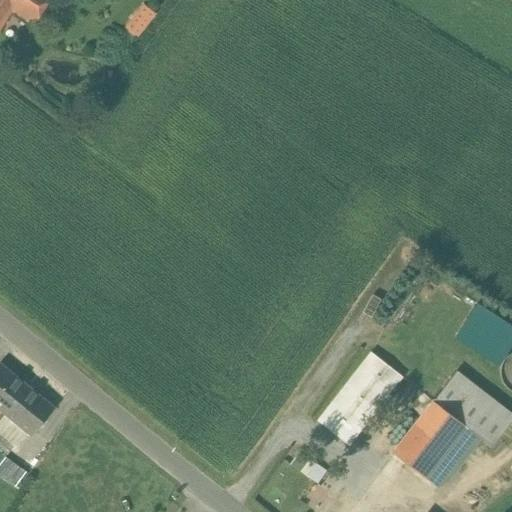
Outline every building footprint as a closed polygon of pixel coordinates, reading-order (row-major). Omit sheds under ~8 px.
[(48,0),(0,0),(0,21),(8,9),(33,25),(48,0)] [(154,13),(141,4),(125,27),(137,37),(154,13)] [(372,352),(318,421),(348,444),(401,376),(372,352)] [(511,354),(507,357),(500,372),(507,387),(511,389),(511,354)] [(27,385),(0,363),(0,409),(4,413),(27,385)] [(511,419),(511,413),(456,370),(433,400),(481,437),(492,446),(511,419)] [(54,408),(27,385),(4,413),(31,435),(54,408)] [(433,400),(392,452),(424,477),(464,424),(433,400)] [(464,424),(424,477),(437,487),(448,479),(481,437),(464,424)] [(14,444),(0,433),(0,448),(7,453),(14,444)] [(5,454),(0,464),(0,474),(19,485),(28,467),(5,454)] [(317,461),(309,473),(318,480),(327,468),(317,461)] [(449,496),(436,511),(459,511),(463,507),(449,496)]
